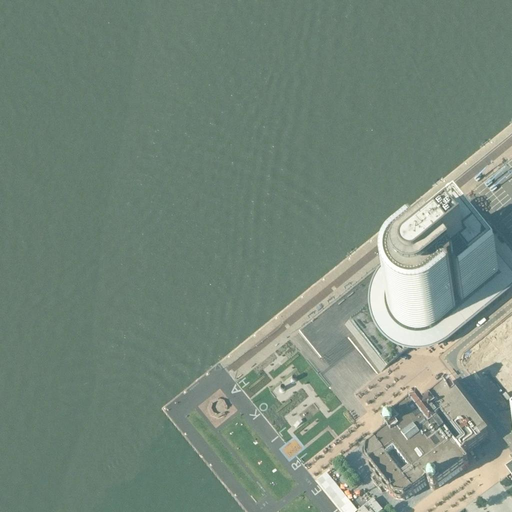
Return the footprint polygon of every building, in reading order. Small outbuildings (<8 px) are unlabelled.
[(351,291),(300,331),(321,357),(322,357),(346,337),(351,333),(352,335),(380,373),(386,368),(388,366),(396,360),(404,354),(407,351),(415,344),(416,341),(415,342),(414,339),(415,338),(416,334),(418,334),(421,334),(424,333),(426,333),(429,332),(431,331),(434,330),(436,328),(438,326),(456,313),(458,313),(458,314),(458,315),(459,316),(459,317),(460,317),(461,318),(462,318),(463,318),(463,317),(464,317),(465,316),(466,315),(466,314),(466,313),(466,312),(465,312),(465,311),(464,311),(464,310),(463,310),(462,310),(462,308),(499,279),(470,243),(476,238),(452,208),(381,266),(354,288),(351,291)] [(511,334),(503,342),(511,353),(511,334)] [(463,458),(488,439),(487,437),(488,437),(454,394),(449,388),(448,387),(429,402),(428,401),(422,405),(417,399),(384,426),(383,426),(383,427),(383,428),(383,429),(383,430),(385,436),(375,444),(373,446),(374,446),(366,453),(365,462),(368,467),(376,478),(374,479),(372,481),(373,482),(372,482),(377,488),(378,489),(380,487),(382,486),(390,496),(391,496),(394,500),(404,501),(412,496),(413,496),(427,486),(431,491),(432,491),(432,492),(433,492),(434,491),(435,491),(469,466),(463,458)] [(224,408),(224,410),(226,410),(227,408),(223,401),(217,399),(210,402),(208,409),(211,416),(218,418),(225,415),(223,413),(217,415),(213,413),(211,409),(212,404),(217,402),(221,404),(224,408)] [(378,511),(370,502),(360,511),(361,511),(378,511)]
